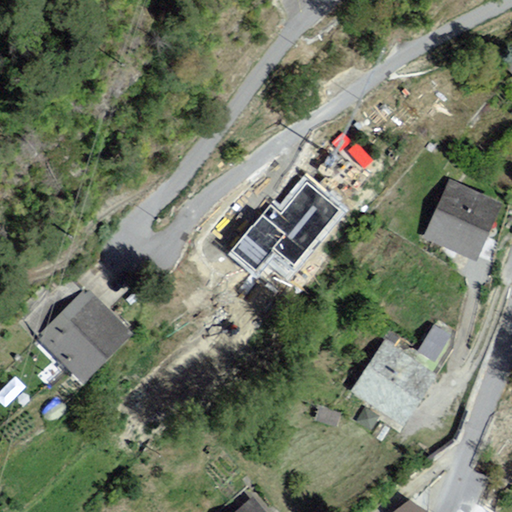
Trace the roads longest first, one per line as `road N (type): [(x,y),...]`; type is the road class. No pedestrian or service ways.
road 1 (residential): [(511,8),(380,79),(205,205),(165,257),(123,253),(328,0)]
road 2 (residential): [(460,511),(494,422),(511,327)]
